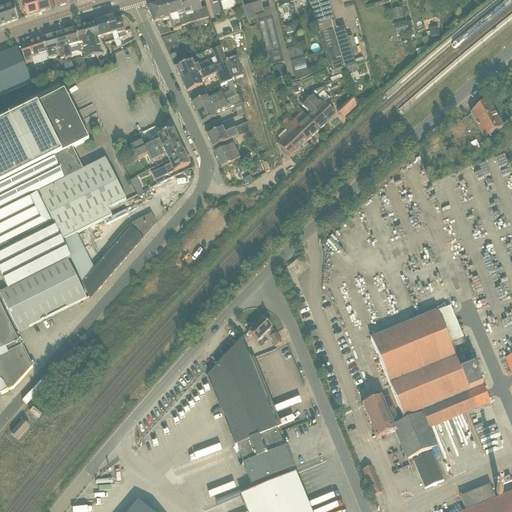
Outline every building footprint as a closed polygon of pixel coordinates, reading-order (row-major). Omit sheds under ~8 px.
[(23,4),(27,17),(39,14),(35,1),(34,0),(22,0),(24,4),(23,4)] [(48,0),(34,0),(35,1),(39,14),(51,10),(48,0)] [(65,0),(52,0),(55,9),(67,5),(65,0)] [(182,30),(181,27),(186,25),(184,15),(178,0),(175,0),(165,3),(170,19),(174,33),(182,30)] [(201,9),(198,0),(178,0),(184,15),(186,25),(210,18),(207,8),(201,9)] [(208,0),(214,17),(220,15),(217,4),(218,4),(216,0),(208,0)] [(221,3),(231,0),(216,0),(218,4),(217,4),(220,15),(224,14),(223,11),(221,3)] [(259,0),(256,0),(252,2),(256,17),(264,14),(263,10),(259,0)] [(311,15),(315,28),(318,27),(332,73),(356,66),(345,27),(336,30),(327,0),(306,0),(309,8),(311,15)] [(256,17),(252,2),(244,4),(248,19),(256,17)] [(167,26),(164,27),(163,21),(170,19),(165,3),(149,8),(148,10),(160,37),(170,34),(169,28),(168,28),(167,26)] [(0,26),(18,20),(13,6),(1,10),(0,5),(0,26)] [(256,17),(257,22),(268,66),(284,62),(270,8),(263,10),(264,14),(256,17)] [(305,17),(311,15),(309,8),(303,10),(305,17)] [(401,9),(393,11),(395,20),(403,18),(401,9)] [(460,15),(454,20),(456,26),(459,25),(462,24),(462,23),(460,15)] [(119,39),(126,37),(122,21),(115,23),(113,18),(105,20),(107,27),(108,26),(109,29),(111,36),(112,35),(117,34),(117,36),(118,36),(119,39)] [(95,23),(96,24),(100,39),(103,38),(105,45),(114,42),(112,35),(111,36),(109,29),(108,26),(107,27),(105,20),(95,23)] [(394,25),(397,37),(409,34),(406,22),(394,25)] [(85,27),(95,57),(102,55),(97,40),(100,39),(96,24),(85,27)] [(241,31),(240,25),(231,27),(233,33),(241,31)] [(83,50),(86,60),(95,57),(85,27),(74,30),(79,45),(82,44),(83,50)] [(438,28),(429,30),(431,38),(440,35),(438,28)] [(71,54),(77,52),(81,53),(79,45),(74,30),(64,33),(71,54)] [(249,47),(244,31),(218,40),(221,48),(224,56),(249,47)] [(61,60),(64,59),(65,60),(72,58),(71,54),(64,33),(54,36),(58,50),(61,60)] [(175,35),(161,39),(165,47),(169,55),(180,52),(175,35)] [(58,58),(56,51),(58,50),(54,36),(42,40),(49,60),(58,58)] [(42,40),(20,47),(26,64),(33,62),(34,65),(49,60),(42,40)] [(290,63),(304,59),(301,47),(287,51),(290,63)] [(224,56),(221,48),(212,51),(218,66),(226,62),(226,61),(224,56)] [(0,96),(24,86),(31,82),(26,70),(17,49),(0,56),(0,96)] [(322,53),(307,57),(309,64),(324,60),(322,53)] [(236,57),(226,61),(226,62),(232,80),(244,76),(236,57)] [(214,67),(211,60),(194,68),(192,63),(176,70),(177,71),(178,75),(180,78),(182,83),(214,67)] [(108,67),(106,61),(100,63),(102,69),(108,67)] [(214,67),(182,83),(187,94),(203,87),(201,83),(216,76),(221,87),(227,84),(233,81),(232,80),(226,62),(218,66),(214,68),(214,67)] [(272,78),(269,68),(260,71),(258,63),(252,65),(257,84),(264,82),(264,81),(272,78)] [(55,75),(61,73),(58,66),(58,64),(52,66),(55,75)] [(58,66),(61,73),(66,71),(63,64),(58,66)] [(272,69),(275,80),(286,77),(282,66),(272,69)] [(34,67),(26,70),(31,82),(42,78),(40,74),(37,76),(34,67)] [(302,88),(301,82),(290,85),(292,95),(299,93),(298,90),(302,89),(301,88),(302,88)] [(329,99),(324,93),(321,89),(311,94),(305,99),(327,123),(336,116),(324,104),(329,99)] [(0,296),(18,333),(86,299),(67,261),(70,259),(62,242),(112,217),(108,210),(126,201),(105,160),(83,171),(72,149),(89,140),(65,91),(10,118),(9,116),(10,118),(0,122),(0,274),(8,290),(0,293),(0,296)] [(231,98),(229,93),(227,94),(222,96),(221,94),(208,100),(207,97),(192,105),(196,115),(225,102),(231,98)] [(338,113),(344,119),(356,107),(350,94),(345,99),(349,103),(338,113)] [(196,115),(201,125),(217,118),(215,115),(228,109),(241,103),(238,95),(231,98),(225,102),(196,115)] [(305,99),(302,102),(300,104),(312,116),(308,119),(319,131),(327,123),(305,99)] [(503,128),(487,100),(479,107),(494,133),(503,128)] [(511,100),(503,106),(508,116),(511,122),(511,100)] [(479,107),(471,114),(484,138),(494,133),(479,107)] [(248,123),(256,146),(269,141),(261,119),(248,123)] [(295,129),(292,126),(288,122),(289,122),(286,119),(281,124),(283,126),(282,127),(286,131),(278,137),(282,143),(279,146),(290,158),(307,142),(295,129)] [(305,122),(304,120),(295,129),(307,142),(319,131),(308,119),(305,122)] [(222,130),(207,137),(213,149),(214,149),(234,140),(250,132),(248,124),(225,135),(222,130)] [(152,140),(153,144),(148,146),(151,154),(178,141),(173,130),(152,140)] [(499,141),(496,133),(490,135),(494,143),(499,141)] [(128,141),(131,147),(137,160),(147,156),(151,154),(148,146),(144,148),(138,136),(128,141)] [(215,155),(221,168),(240,160),(234,147),(236,146),(234,140),(214,149),(217,154),(215,155)] [(169,162),(184,155),(178,141),(151,154),(147,156),(150,163),(166,156),(169,162)] [(170,165),(154,172),(151,174),(155,181),(189,166),(184,155),(169,162),(170,165)] [(253,167),(250,172),(255,175),(259,168),(257,167),(260,163),(255,160),(252,166),(253,167)] [(82,283),(90,300),(144,239),(143,239),(156,224),(151,215),(132,224),(132,225),(82,283)] [(0,395),(13,389),(33,368),(22,347),(21,347),(0,304),(0,395)] [(449,342),(437,313),(372,340),(405,421),(393,426),(392,422),(398,419),(389,396),(382,399),(381,397),(380,398),(362,406),(377,440),(395,432),(407,461),(437,448),(429,430),(490,404),(463,337),(449,342)] [(269,331),(271,337),(270,338),(275,347),(282,344),(276,334),(271,329),(272,329),(263,319),(249,333),(258,342),(269,331)] [(209,376),(253,484),(251,485),(251,486),(295,468),(294,467),(292,468),(241,341),(243,340),(242,339),(207,378),(208,378),(209,376)] [(41,416),(33,409),(30,413),(38,420),(41,416)] [(22,422),(11,434),(18,441),(29,428),(22,422)] [(432,453),(413,461),(425,489),(444,482),(432,453)] [(371,468),(361,472),(371,499),(382,495),(371,468)] [(310,511),(295,474),(281,480),(241,496),(247,511),(310,511)] [(499,481),(501,486),(511,482),(510,476),(499,481)] [(511,511),(511,493),(496,500),(490,486),(460,498),(465,511),(461,511),(462,511),(460,511),(511,511)] [(149,511),(138,503),(129,511),(149,511)]
